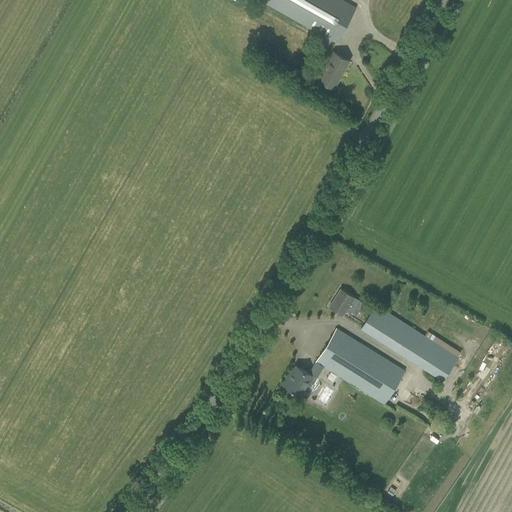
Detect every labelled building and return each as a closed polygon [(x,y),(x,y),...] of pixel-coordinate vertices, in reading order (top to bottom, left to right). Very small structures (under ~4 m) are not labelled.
[(260,0),(322,34),(332,39),(336,41),(355,7),(346,2),(342,0),(260,0)] [(334,51),(318,78),(333,87),(348,60),(334,51)] [(341,315),(353,297),(339,288),(328,307),(341,315)] [(459,353),(427,333),(424,337),(375,305),(360,329),(442,381),(459,353)] [(383,404),(404,371),(345,333),(336,328),(309,373),(295,364),(289,375),(287,374),(282,383),(290,389),(296,393),(303,382),(308,385),(313,377),(315,378),(324,365),(383,404)]
